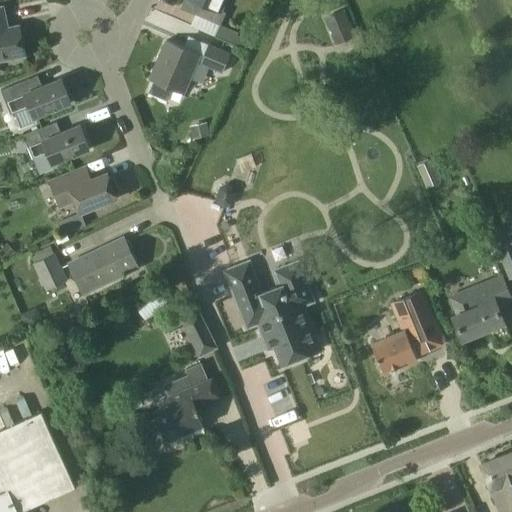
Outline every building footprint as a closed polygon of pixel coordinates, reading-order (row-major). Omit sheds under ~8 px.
[(11,0),(13,9),(46,4),(45,0),(11,0)] [(183,0),(180,8),(196,15),(203,18),(220,25),(225,13),(220,11),(225,0),(183,0)] [(7,29),(3,7),(0,7),(0,61),(25,56),(18,26),(7,29)] [(324,18),(335,46),(356,37),(345,9),(324,18)] [(249,52),(256,34),(251,32),(248,41),(238,37),(234,45),(249,52)] [(150,80),(153,82),(148,93),(168,102),(173,90),(182,94),(200,54),(167,40),(150,80)] [(231,54),(209,45),(200,64),(222,74),(231,54)] [(42,87),(38,77),(1,91),(11,115),(29,107),(34,119),(70,104),(60,79),(42,87)] [(61,134),(56,122),(24,135),(33,159),(48,154),(52,165),(89,150),(79,126),(61,134)] [(206,124),(188,128),(192,141),(209,137),(206,124)] [(428,187),(441,181),(432,160),(419,165),(428,187)] [(49,181),(60,207),(75,201),(80,214),(117,199),(115,194),(117,194),(119,190),(114,179),(111,177),(108,178),(107,174),(80,184),(75,171),(49,181)] [(231,187),(225,185),(220,188),(216,199),(218,204),(225,206),(230,204),(233,192),(231,187)] [(17,201),(7,205),(9,212),(19,209),(17,201)] [(124,238),(69,264),(83,294),(138,267),(131,253),(133,250),(128,241),(125,241),(124,238)] [(8,245),(0,252),(0,256),(6,263),(16,254),(8,245)] [(511,278),(511,245),(498,251),(509,279),(511,278)] [(67,282),(50,247),(32,255),(36,263),(33,264),(46,291),(67,282)] [(254,325),(258,323),(265,340),(271,338),(282,365),(320,350),(303,306),(313,302),(298,263),(275,271),(284,295),(265,302),(249,262),(225,272),(235,298),(242,295),(254,325)] [(408,272),(413,283),(422,279),(418,269),(408,272)] [(457,316),(453,318),(462,342),(505,324),(498,307),(511,302),(502,278),(450,298),(457,316)] [(372,344),(384,374),(418,360),(416,355),(445,343),(436,321),(432,322),(420,292),(392,303),(403,331),(372,344)] [(218,349),(198,309),(180,319),(199,358),(218,349)] [(208,379),(201,363),(185,370),(188,376),(164,386),(169,398),(157,403),(160,409),(153,411),(166,442),(204,426),(199,414),(211,410),(209,405),(223,399),(214,377),(208,379)] [(76,488),(42,411),(40,412),(41,413),(0,431),(0,511),(21,511),(75,488),(76,488)] [(511,511),(511,453),(482,465),(491,490),(493,489),(501,511),(511,511)]
